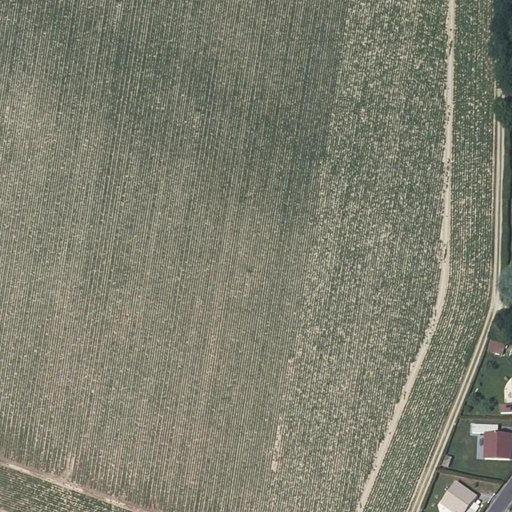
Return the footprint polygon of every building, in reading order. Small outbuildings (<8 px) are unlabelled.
[(496,354),(499,344),(492,342),(489,352),(496,354)] [(505,345),(499,344),(496,354),(502,356),(505,345)] [(511,405),(501,406),(501,414),(511,413),(511,405)] [(486,434),(485,460),(510,460),(511,435),(498,434),(498,426),(473,425),(472,433),(486,434)] [(451,459),(446,457),(443,466),(448,468),(451,459)] [(473,511),(469,509),(473,503),(476,498),(455,484),(441,504),(448,509),(446,511),(473,511)] [(469,509),(473,511),(476,511),(480,507),(473,503),(469,509)]
